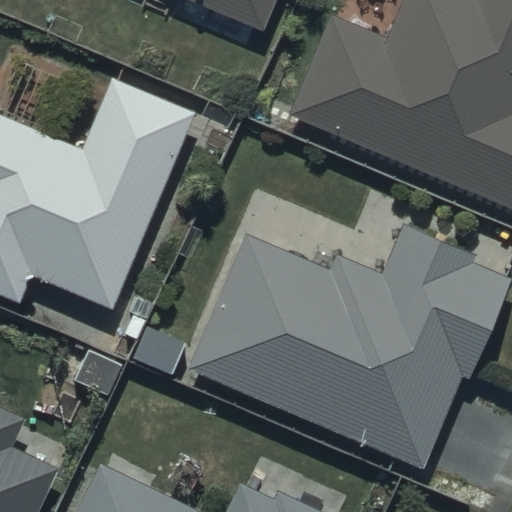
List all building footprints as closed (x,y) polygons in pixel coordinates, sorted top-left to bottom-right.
[(221,0),(262,17),(269,0),(221,0)] [(329,5),(288,100),(511,196),(511,0),(396,0),(384,29),(329,5)] [(80,137),(0,102),(0,283),(21,293),(34,263),(114,297),(197,100),(111,64),(80,137)] [(245,219),(187,355),(422,455),(461,365),(467,368),(511,266),(472,250),(476,240),(406,210),(384,261),(337,241),(331,255),(245,219)] [(0,511),(27,511),(58,452),(12,429),(23,406),(0,394),(0,511)] [(221,509),(100,449),(68,511),(344,511),(345,510),(279,478),(274,488),(240,471),(221,509)]
